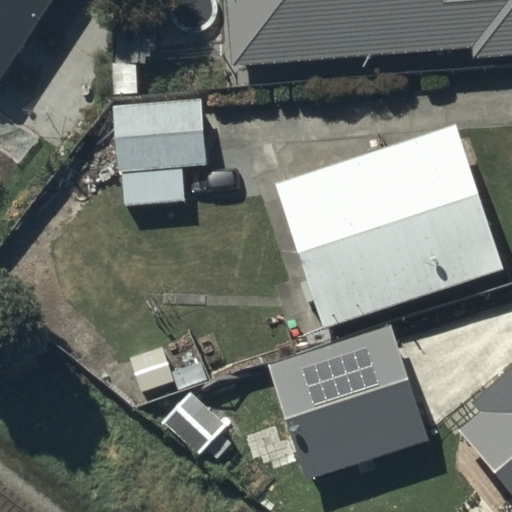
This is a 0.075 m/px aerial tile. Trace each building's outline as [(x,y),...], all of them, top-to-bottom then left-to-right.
[(0,0),(0,64),(41,0),(0,0)] [(511,0),(232,0),(236,55),(481,37),(482,49),(511,46),(511,0)] [(159,7),(118,8),(119,58),(160,57),(159,7)] [(202,99),(117,105),(124,200),(185,196),(183,165),(207,163),(202,99)] [(460,124),(275,183),(318,318),(503,259),(460,124)] [(393,332),(275,370),(309,475),(427,436),(393,332)] [(511,373),(480,400),(489,411),(467,430),(511,483),(511,373)] [(364,511),(347,491),(319,511),(364,511)]
